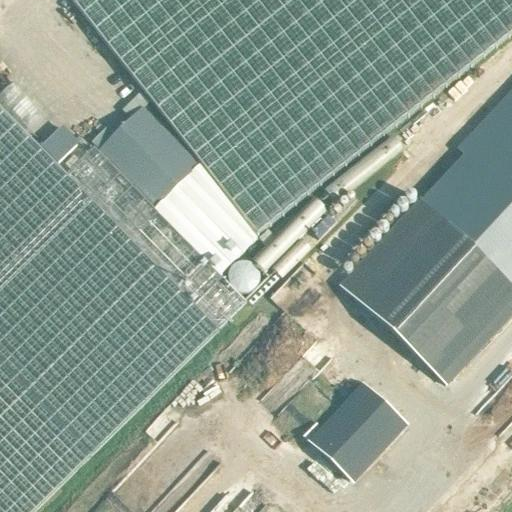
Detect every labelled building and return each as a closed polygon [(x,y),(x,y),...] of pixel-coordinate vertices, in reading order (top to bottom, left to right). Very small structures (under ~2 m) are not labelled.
[(0,511),(35,511),(246,305),(219,277),(257,240),(256,239),(511,35),(511,0),(69,0),(201,166),(199,168),(143,111),(114,139),(106,130),(92,144),(100,153),(98,154),(94,150),(67,177),(0,109),(0,511)] [(13,81),(0,92),(0,102),(26,133),(45,117),(13,81)] [(460,152),(465,160),(473,164),(481,167),(490,166),(498,162),(504,155),(508,147),(508,138),(506,130),(501,122),(493,117),(485,115),(477,116),(470,118),(464,123),(460,129),(457,136),(457,144),(460,152)] [(511,166),(490,190),(489,189),(451,229),(423,202),(341,290),(445,387),(511,315),(511,166)] [(286,234),(296,244),(325,214),(315,204),(286,234)] [(299,242),(276,267),(263,255),(253,266),(262,275),(267,269),(281,281),(309,251),(299,242)] [(336,359),(281,418),(313,447),(357,488),(411,430),(367,389),(336,359)]
